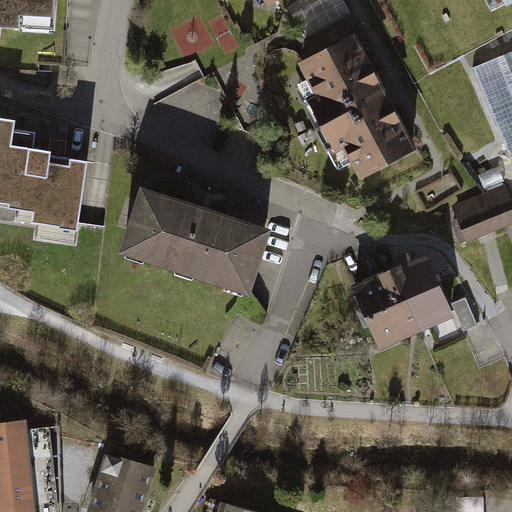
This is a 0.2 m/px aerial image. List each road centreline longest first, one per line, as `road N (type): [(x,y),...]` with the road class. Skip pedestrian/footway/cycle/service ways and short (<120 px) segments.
road 1 (residential): [(124,0),(109,72),(114,112),(314,212)]
road 2 (residential): [(511,415),(254,402)]
